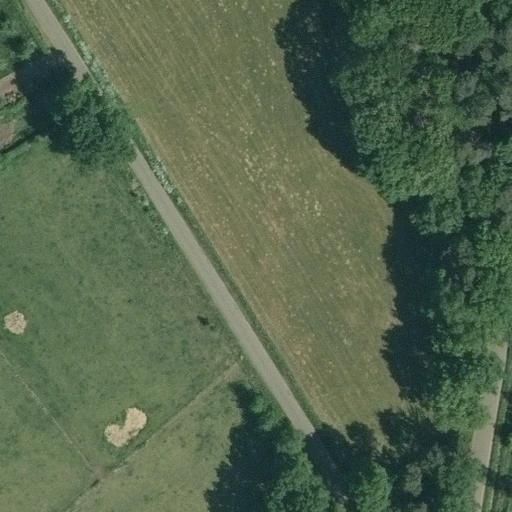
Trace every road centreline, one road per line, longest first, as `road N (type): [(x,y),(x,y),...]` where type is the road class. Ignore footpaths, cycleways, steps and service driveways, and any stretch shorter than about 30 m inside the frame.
road 1 (unclassified): [(362,511),(34,0)]
road 2 (unclassified): [(468,511),(511,256)]
